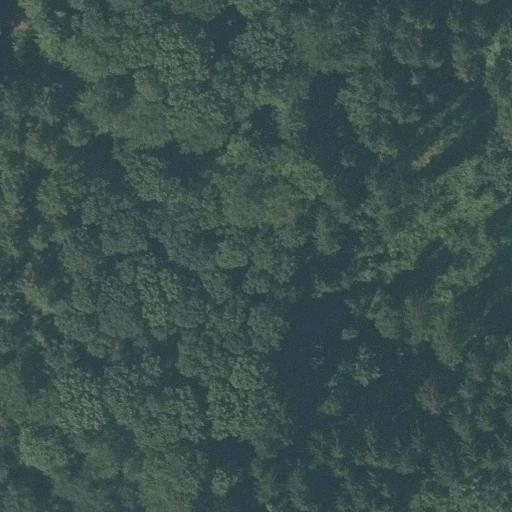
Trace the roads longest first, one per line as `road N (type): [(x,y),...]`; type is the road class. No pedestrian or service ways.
road 1 (unknown): [(243,506),(92,397),(0,346)]
road 2 (track): [(138,0),(35,35),(0,30)]
